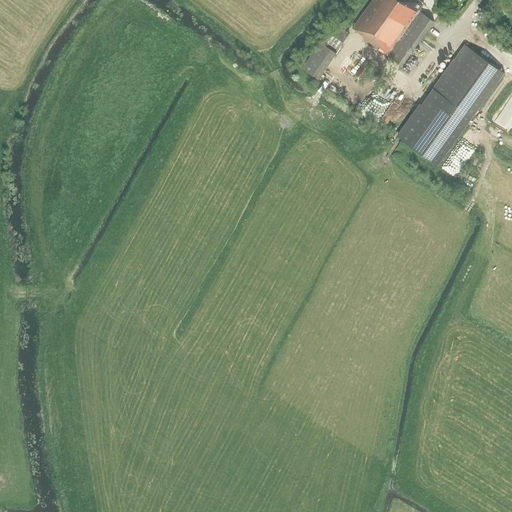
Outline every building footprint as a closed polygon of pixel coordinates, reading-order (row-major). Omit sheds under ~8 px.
[(424,3),(419,0),(373,0),(353,28),(364,36),(363,37),(402,65),(434,21),(419,11),(424,3)] [(338,51),(350,34),(335,23),(323,40),(338,51)] [(319,79),(336,53),(321,42),(303,68),(319,79)] [(465,45),(397,137),(436,165),(504,73),(465,45)] [(362,79),(371,66),(365,61),(356,75),(362,79)] [(390,123),(404,98),(399,95),(385,120),(390,123)]
